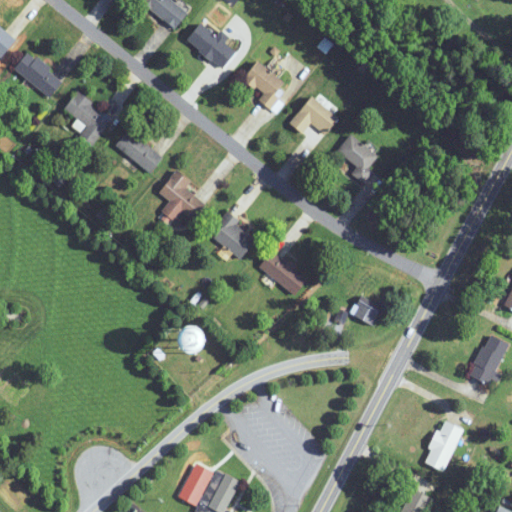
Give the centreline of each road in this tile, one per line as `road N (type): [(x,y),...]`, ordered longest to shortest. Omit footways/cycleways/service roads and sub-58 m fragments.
road 1 (residential): [(439,281),(327,219),(53,0)]
road 2 (primary): [(317,511),(511,150)]
road 3 (residential): [(94,511),(234,392),(296,365),(350,358)]
